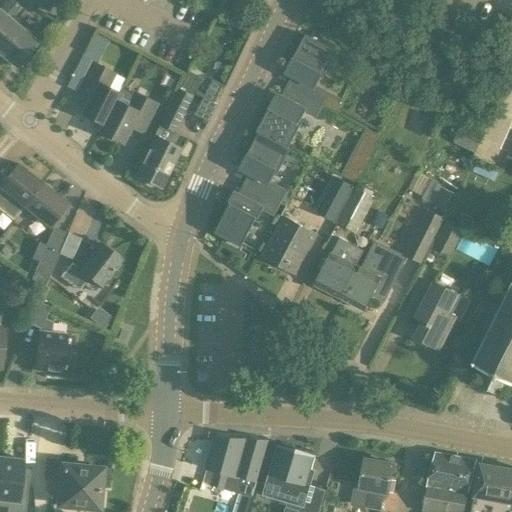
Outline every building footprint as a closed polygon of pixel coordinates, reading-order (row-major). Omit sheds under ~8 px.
[(0,54),(16,68),(37,43),(10,21),(21,8),(10,0),(7,0),(0,9),(0,54)] [(27,0),(47,12),(54,0),(58,3),(59,0),(27,0)] [(303,121),(299,119),(304,109),(316,115),(327,93),(314,86),(319,76),(323,78),(337,51),(307,35),(287,72),(304,81),(293,102),(278,95),(259,132),(261,133),(242,169),(262,179),(251,201),(236,193),(216,233),(227,239),(228,236),(244,244),(263,207),(274,213),(286,191),(269,182),(274,172),(278,174),(290,149),(288,148),(303,121)] [(92,63),(80,57),(72,74),(84,80),(92,63)] [(99,133),(100,133),(119,94),(107,88),(114,74),(92,63),(84,80),(82,84),(94,90),(81,115),(103,126),(99,133)] [(202,97),(212,102),(221,85),(210,80),(202,97)] [(134,120),(146,126),(157,104),(122,87),(119,94),(100,133),(122,144),(134,120)] [(173,133),(191,97),(176,89),(158,125),(173,133)] [(475,153),(484,133),(463,123),(454,143),(475,153)] [(161,190),(181,151),(153,137),(133,176),(161,190)] [(351,159),(361,165),(373,146),(363,140),(351,159)] [(350,160),(341,176),(353,183),(362,167),(350,160)] [(0,210),(13,221),(24,208),(23,207),(42,185),(17,166),(0,187),(0,210)] [(338,176),(319,210),(334,218),(353,184),(338,176)] [(48,227),(65,204),(42,185),(23,207),(24,208),(48,227)] [(427,201),(446,210),(454,193),(435,185),(427,201)] [(355,234),(374,199),(355,188),(336,224),(355,234)] [(429,247),(443,219),(427,211),(413,239),(429,247)] [(319,235),(285,217),(263,257),(297,276),(319,235)] [(449,257),(464,229),(447,220),(432,249),(449,257)] [(53,228),(37,266),(31,279),(44,288),(51,273),(67,234),(53,228)] [(316,287),(340,299),(356,266),(351,263),(358,248),(340,239),(316,287)] [(85,255),(75,268),(71,264),(61,277),(78,291),(84,283),(96,292),(121,261),(100,244),(89,258),(85,255)] [(369,254),(362,269),(356,266),(340,299),(364,312),(373,296),(384,302),(394,284),(382,278),(389,264),(369,254)] [(511,261),(503,280),(511,284),(511,287),(475,363),(473,362),(472,364),(473,365),(473,367),(475,368),(476,366),(486,371),(479,386),(499,396),(506,381),(511,384),(511,261)] [(447,314),(456,296),(434,284),(417,317),(424,321),(415,338),(438,349),(454,318),(447,314)] [(38,327),(37,329),(50,332),(51,321),(45,318),(50,306),(37,301),(28,323),(38,327)] [(66,350),(67,338),(40,334),(36,371),(46,373),(45,376),(62,378),(64,363),(69,364),(71,350),(66,350)] [(206,470),(215,473),(212,485),(228,490),(227,491),(240,495),(240,494),(252,498),(267,443),(215,440),(206,470)] [(319,511),(321,506),(306,502),(310,486),(307,485),(315,458),(276,446),(261,496),(263,497),(286,503),(300,507),(298,511),(319,511)] [(429,488),(423,511),(465,511),(477,463),(436,455),(428,488),(429,488)] [(0,457),(0,506),(6,508),(5,511),(23,511),(28,475),(20,474),(22,460),(0,457)] [(393,496),(395,483),(390,482),(393,466),(365,461),(360,489),(370,491),(367,508),(382,511),(385,496),(388,497),(388,495),(393,496)] [(101,469),(76,467),(75,464),(47,462),(45,477),(60,479),(58,504),(101,508),(103,490),(98,489),(101,469)] [(511,511),(511,470),(481,466),(472,511),(511,511)]
